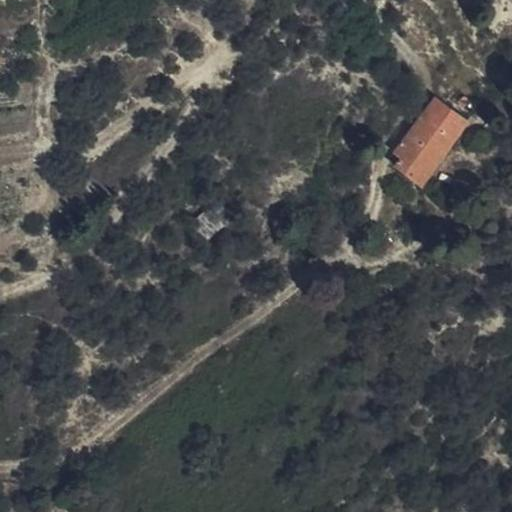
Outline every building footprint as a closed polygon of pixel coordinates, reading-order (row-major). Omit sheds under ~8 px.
[(421,184),(470,116),(437,95),(393,150),(401,157),(397,164),(421,184)] [(486,158),(504,135),(491,124),(472,147),(486,158)] [(486,158),(493,165),(500,170),(511,154),(511,141),(504,135),(486,158)] [(350,187),(335,176),(324,189),(340,200),(350,187)] [(467,231),(461,221),(443,232),(445,236),(450,242),(467,231)] [(276,247),(268,238),(261,245),(267,254),(276,247)]
